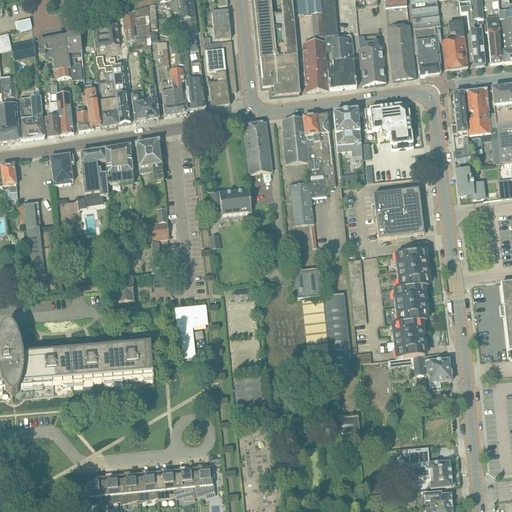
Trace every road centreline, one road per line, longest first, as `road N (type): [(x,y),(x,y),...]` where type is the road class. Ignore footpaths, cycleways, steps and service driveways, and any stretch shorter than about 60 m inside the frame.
road 1 (tertiary): [(476,494),(428,95)]
road 2 (residential): [(181,450),(83,461),(57,436),(0,436)]
road 3 (residential): [(0,157),(172,129)]
road 4 (residential): [(190,295),(172,129)]
road 5 (tertiary): [(257,108),(389,96)]
